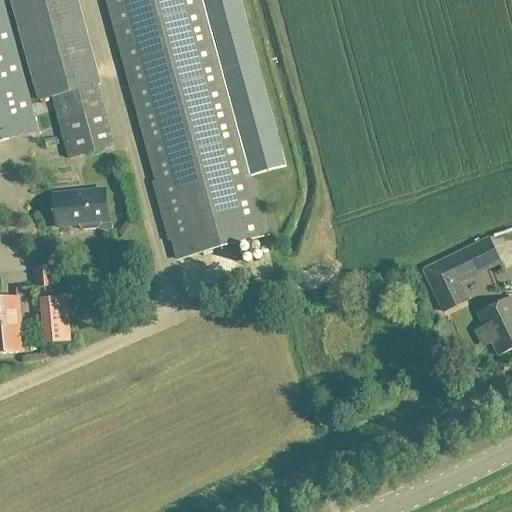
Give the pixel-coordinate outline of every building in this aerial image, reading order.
[(0,0),(0,142),(36,133),(0,0)] [(96,87),(99,86),(75,0),(12,0),(40,102),(52,99),(96,87)] [(106,0),(157,184),(152,185),(168,242),(173,241),(178,262),(203,255),(203,258),(213,256),(212,252),(230,247),(231,250),(240,248),(240,245),(269,237),(253,179),(248,180),(198,0),(106,0)] [(240,0),(198,0),(248,180),(253,179),(288,170),(240,0)] [(96,87),(52,99),(68,160),(112,148),(96,87)] [(104,191),(52,197),(56,229),(79,226),(79,229),(83,232),(97,231),(100,227),(100,224),(107,223),(104,191)] [(422,272),(443,314),(463,304),(452,282),(497,260),(487,240),(422,272)] [(51,256),(43,257),(33,258),(36,290),(53,288),(51,256)] [(498,358),(511,351),(511,303),(510,299),(477,315),(498,358)] [(0,356),(22,354),(17,300),(0,301),(0,356)] [(40,326),(42,345),(68,342),(64,300),(42,302),(44,326),(40,326)]
